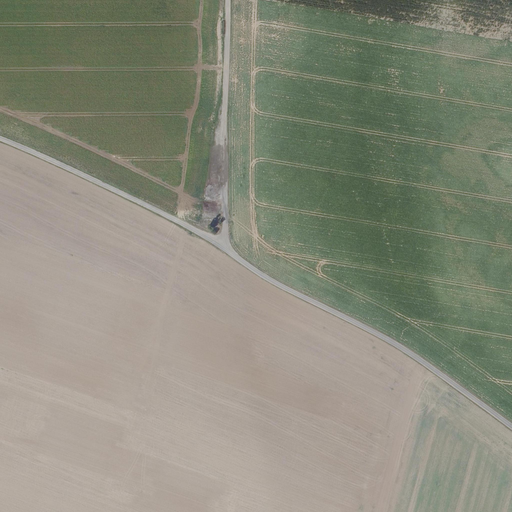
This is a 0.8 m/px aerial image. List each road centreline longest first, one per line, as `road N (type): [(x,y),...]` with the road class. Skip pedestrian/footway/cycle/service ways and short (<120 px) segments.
road 1 (unclassified): [(0,138),(224,246),(282,286),(407,350),(511,427)]
road 2 (track): [(224,246),(229,0)]
